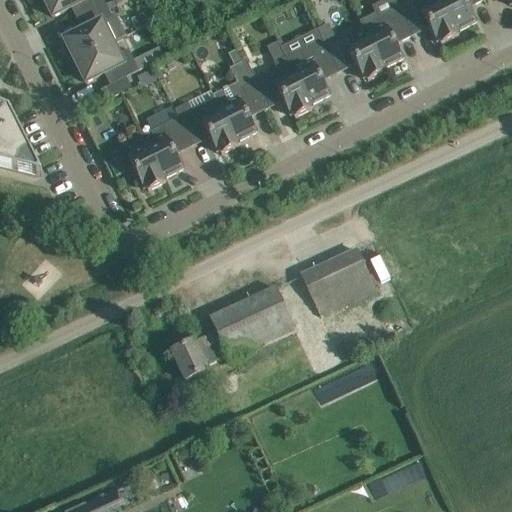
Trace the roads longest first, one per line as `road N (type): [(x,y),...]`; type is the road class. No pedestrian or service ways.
road 1 (residential): [(0,9),(122,252),(511,56)]
road 2 (unclassified): [(0,367),(511,119)]
